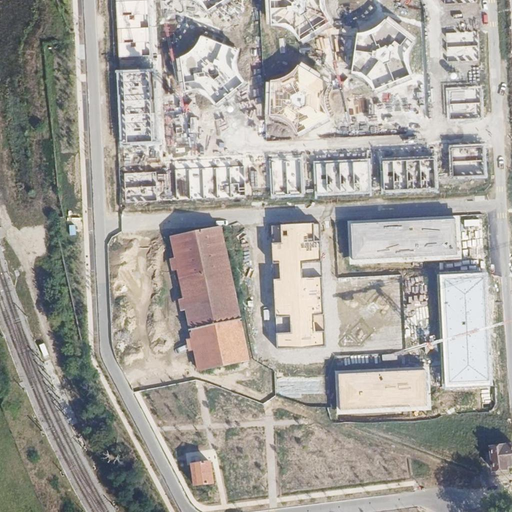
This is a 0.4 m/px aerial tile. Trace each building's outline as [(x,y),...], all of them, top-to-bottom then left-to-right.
[(149,0),(113,0),(117,58),(151,56),(149,0)] [(191,0),(201,6),(206,14),(231,0),(191,0)] [(267,0),(270,26),(282,26),(289,29),(296,36),(300,42),(329,23),(325,15),(321,7),(320,0),(267,0)] [(357,34),(351,73),(361,74),(365,75),(371,81),(375,90),(411,74),(408,62),(410,51),(416,40),(387,20),(379,29),(369,33),(357,34)] [(443,30),(443,60),(478,59),(477,27),(443,30)] [(184,56),(176,59),(181,93),(188,90),(196,90),(203,91),(207,97),(213,104),(217,108),(247,85),(242,79),(239,73),(236,64),(238,56),(240,50),(201,35),(197,43),(192,50),(184,56)] [(278,79),(268,80),(268,115),(282,118),(289,122),(293,129),(296,136),(331,121),(325,105),(325,92),(330,85),(298,65),(294,72),(286,77),(278,79)] [(154,69),(116,71),(120,144),(156,142),(154,69)] [(443,85),(445,121),(482,117),(479,83),(443,85)] [(449,144),(450,179),(487,178),(485,144),(449,144)] [(380,152),(382,191),(436,188),(435,149),(380,152)] [(315,155),(315,193),(371,191),(369,151),(315,155)] [(268,157),(270,196),(305,194),(304,156),(268,157)] [(171,163),(174,201),(244,198),(242,159),(171,163)] [(164,165),(122,168),(124,203),(165,201),(164,165)] [(18,181),(7,184),(11,204),(23,202),(18,181)] [(350,227),(352,262),(404,258),(461,259),(458,220),(350,227)] [(271,225),(276,348),(326,346),(320,223),(271,225)] [(225,225),(173,235),(177,256),(172,257),(175,269),(180,268),(186,297),(180,299),(182,311),(187,310),(192,338),(187,339),(190,352),(194,351),(199,372),(253,361),(225,225)] [(483,274),(438,274),(444,387),(492,385),(483,274)] [(429,368),(338,371),(340,412),(384,410),(432,407),(429,368)] [(507,427),(411,431),(412,449),(467,447),(468,469),(511,466),(511,442),(508,442),(507,427)] [(214,460),(194,463),(197,486),(217,483),(214,460)]
